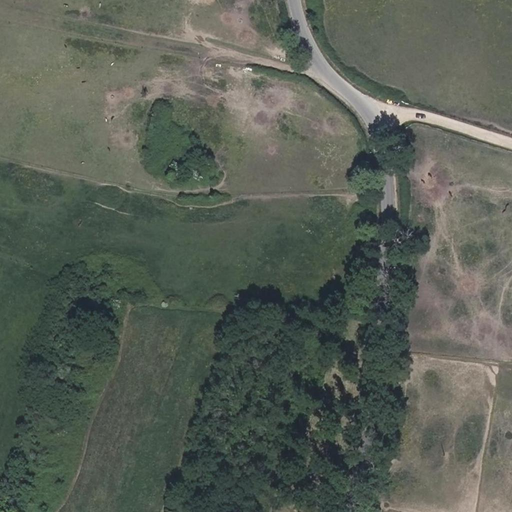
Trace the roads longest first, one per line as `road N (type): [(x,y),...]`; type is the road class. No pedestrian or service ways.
road 1 (residential): [(382,117),(391,225),(353,511)]
road 2 (residential): [(296,0),(330,75),(382,117)]
road 3 (unclassified): [(382,117),(430,117),(511,143)]
